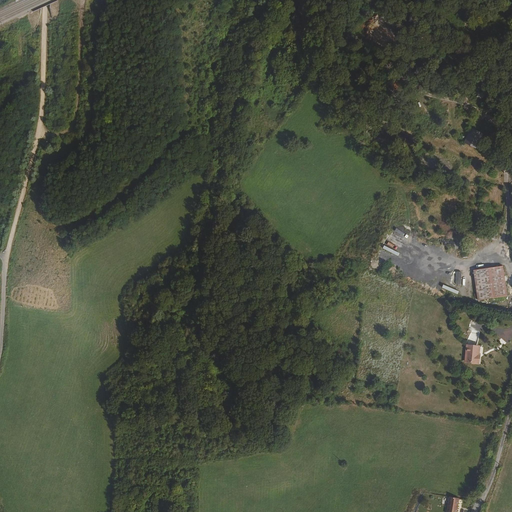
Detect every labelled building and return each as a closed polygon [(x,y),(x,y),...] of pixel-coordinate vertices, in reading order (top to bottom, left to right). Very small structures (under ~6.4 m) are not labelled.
[(433,52),(431,56),(439,60),(442,55),(433,52)] [(488,90),(481,87),(476,97),(483,100),(488,90)] [(483,133),(471,128),(464,142),(476,148),(483,133)] [(480,269),(481,300),(511,298),(510,267),(480,269)] [(478,354),(479,346),(467,345),(466,361),(478,363),(479,354),(478,354)] [(456,511),(459,498),(449,496),(446,511),(456,511)]
